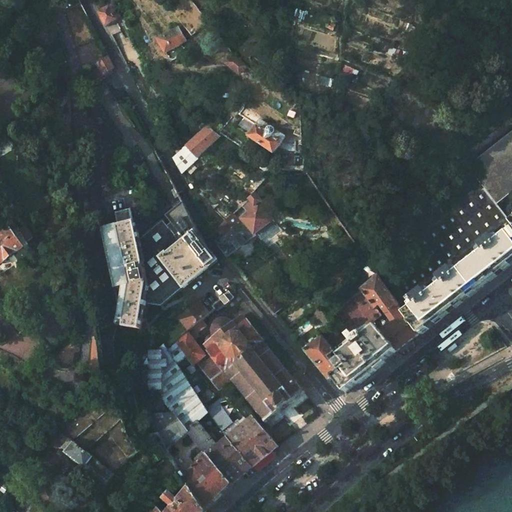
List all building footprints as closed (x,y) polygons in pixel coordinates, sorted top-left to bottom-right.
[(99,11),(106,26),(120,18),(111,4),(102,9),(99,11)] [(187,41),(179,27),(159,39),(167,53),(187,41)] [(111,66),(105,54),(96,62),(102,72),(111,66)] [(234,55),(226,66),(239,76),(246,67),(240,63),(234,55)] [(239,124),(251,132),(255,126),(243,117),(239,124)] [(296,150),(296,143),(290,143),(282,141),(285,136),(277,131),(275,131),(275,129),(271,126),(268,127),(268,125),(260,119),(255,126),(251,132),(248,137),(274,154),(278,148),(289,150),(296,150)] [(208,127),(174,161),(182,176),(220,138),(208,127)] [(511,131),(467,167),(480,184),(497,205),(511,192),(511,131)] [(497,242),(511,229),(511,223),(511,222),(497,205),(480,184),(411,238),(427,258),(388,289),(400,306),(400,308),(405,314),(416,305),(411,299),(424,289),(429,295),(443,283),(439,278),(451,268),(456,274),(467,265),(485,251),(480,245),(492,236),(497,242)] [(256,192),(249,199),(235,213),(245,224),(256,236),(275,220),(264,208),(261,210),(257,205),(263,201),(256,192)] [(119,228),(105,231),(117,287),(123,285),(118,320),(124,321),(123,326),(140,329),(144,304),(162,305),(184,288),(185,289),(219,263),(208,250),(183,203),(167,215),(171,222),(167,225),(162,219),(138,236),(131,209),(115,213),(119,228)] [(220,231),(227,239),(245,224),(235,213),(220,231)] [(21,229),(17,224),(13,218),(0,228),(0,265),(0,266),(24,249),(14,234),(21,229)] [(227,239),(220,245),(221,247),(229,257),(256,236),(245,224),(227,239)] [(36,238),(28,226),(23,230),(31,242),(36,238)] [(485,251),(467,265),(483,287),(511,264),(511,229),(497,242),(492,236),(480,245),(485,251)] [(245,277),(258,267),(250,258),(238,268),(245,277)] [(483,287),(467,265),(456,274),(451,268),(439,278),(443,283),(429,295),(424,289),(411,299),(416,305),(405,314),(420,336),(483,287)] [(395,322),(386,329),(381,333),(398,353),(420,336),(405,314),(400,308),(400,306),(388,289),(378,275),(360,289),(377,309),(382,306),(395,322)] [(233,301),(229,296),(219,304),(222,308),(233,301)] [(278,303),(271,309),(277,315),(284,310),(278,303)] [(222,308),(219,304),(211,309),(214,313),(222,308)] [(207,318),(197,306),(176,322),(186,334),(200,323),(207,318)] [(30,323),(22,314),(11,324),(18,333),(30,323)] [(245,326),(240,320),(239,319),(237,319),(235,319),(232,320),(231,321),(230,322),(229,324),(229,325),(228,324),(224,325),(222,326),(220,327),(218,329),(216,332),(216,334),(216,336),(214,336),(212,337),(211,338),(209,340),(208,342),(207,344),(207,345),(207,346),(211,351),(208,353),(210,355),(195,367),(216,392),(230,381),(232,383),(233,382),(239,389),(237,390),(240,393),(242,392),(249,400),(247,401),(249,404),(251,403),(258,411),(255,414),(256,417),(258,416),(268,429),(271,427),(270,425),(288,410),(303,397),(304,398),(307,396),(306,394),(307,393),(305,390),(304,392),(296,383),(298,382),(296,380),(293,382),(286,374),(287,373),(285,371),(284,372),(277,363),(278,362),(275,359),(274,360),(268,353),(269,352),(267,348),(265,350),(261,344),(262,343),(260,340),(259,341),(256,338),(257,337),(250,328),(249,329),(248,328),(249,326),(247,324),(245,326)] [(374,323),(377,327),(381,333),(386,329),(378,320),(374,323)] [(203,329),(200,323),(186,334),(171,344),(190,368),(202,358),(190,343),(196,338),(194,336),(203,329)] [(339,357),(347,368),(334,378),(346,394),(398,353),(381,333),(377,327),(365,337),(362,334),(356,339),(353,335),(349,338),(355,345),(339,357)] [(322,336),(305,350),(330,381),(334,378),(347,368),(339,357),(332,362),(328,357),(334,352),(322,336)] [(161,389),(162,401),(185,430),(196,421),(207,412),(207,411),(202,406),(214,396),(190,368),(171,344),(163,351),(159,346),(151,353),(154,356),(144,357),(147,390),(161,389)] [(109,387),(101,374),(95,378),(102,391),(109,387)] [(146,449),(179,485),(205,511),(206,511),(207,511),(233,485),(185,430),(162,401),(148,402),(149,420),(136,422),(131,423),(134,441),(141,450),(146,449)] [(234,423),(220,402),(207,411),(207,412),(223,431),(234,423)] [(277,446),(254,419),(230,439),(253,468),(278,447),(277,446)] [(253,468),(230,439),(219,448),(196,421),(185,430),(233,485),(253,468)] [(115,470),(65,437),(59,446),(98,473),(99,471),(109,478),(115,470)] [(205,511),(179,485),(169,496),(159,487),(151,496),(162,505),(155,511),(205,511)] [(15,511),(0,499),(0,511),(15,511)]
